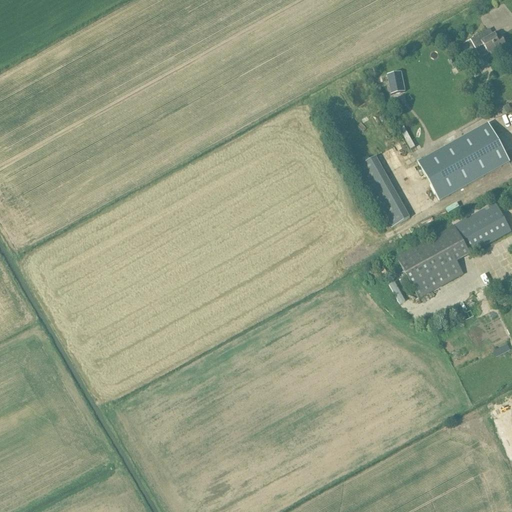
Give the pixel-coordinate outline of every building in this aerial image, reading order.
[(501,37),(499,38),(496,34),(489,38),(486,32),(470,41),(480,58),(489,53),(491,55),(506,47),(501,37)] [(470,66),(473,71),(482,67),(479,61),(470,66)] [(391,96),(404,93),(400,74),(387,76),(391,96)] [(509,164),(488,125),(418,164),(439,203),(509,164)] [(375,157),(357,167),(391,228),(409,218),(375,157)] [(511,233),(497,207),(455,230),(469,255),(511,233)] [(466,256),(452,228),(396,258),(419,300),(463,276),(455,262),(466,256)] [(511,414),(496,422),(511,457),(511,414)]
